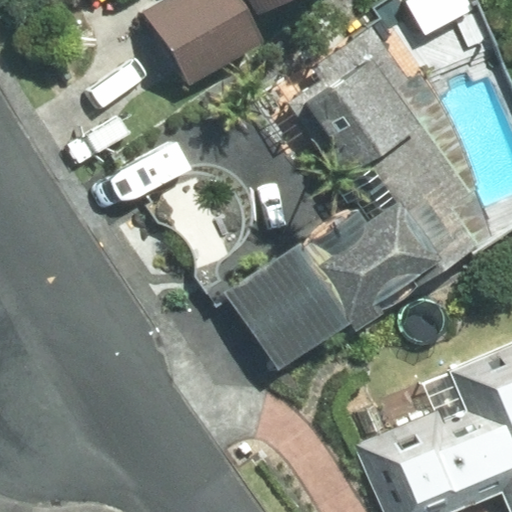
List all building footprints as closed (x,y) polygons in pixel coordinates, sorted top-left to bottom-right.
[(228,0),(162,0),(140,13),(182,85),(254,43),(228,0)] [(241,0),(250,14),(274,0),(241,0)] [(483,231),(360,56),(291,104),(360,203),(293,249),(343,320),(347,326),(483,231)] [(270,370),(343,320),(293,249),(289,243),(217,293),(270,370)] [(511,511),(511,344),(446,373),(457,398),(351,444),(380,511),(448,511),(496,491),(505,511),(511,511)]
